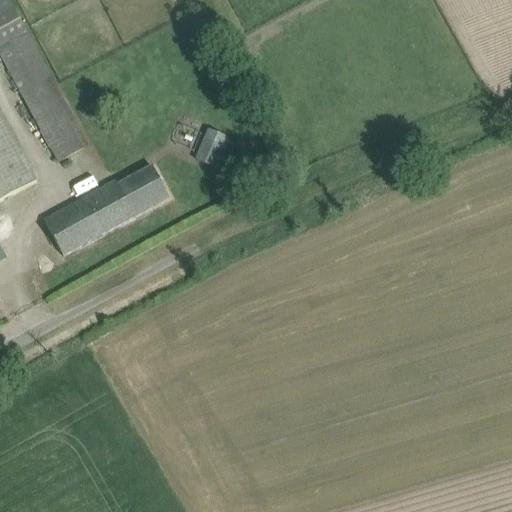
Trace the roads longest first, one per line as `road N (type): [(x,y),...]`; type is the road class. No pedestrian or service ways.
road 1 (track): [(511,120),(169,261)]
road 2 (unclassified): [(0,354),(169,261)]
